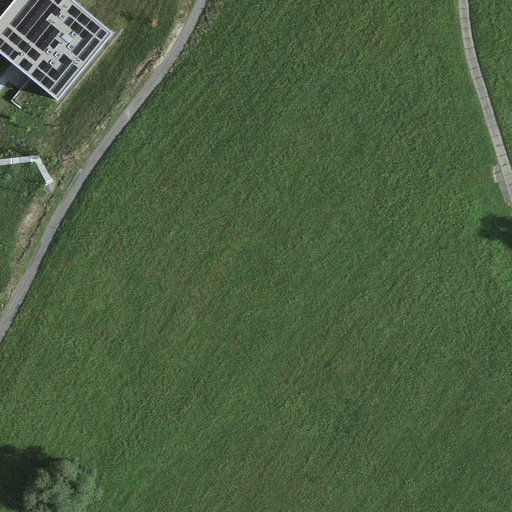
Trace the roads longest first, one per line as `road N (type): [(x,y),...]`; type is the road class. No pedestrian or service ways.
road 1 (track): [(211,0),(163,80),(90,174),(0,341)]
road 2 (track): [(465,0),(511,188)]
